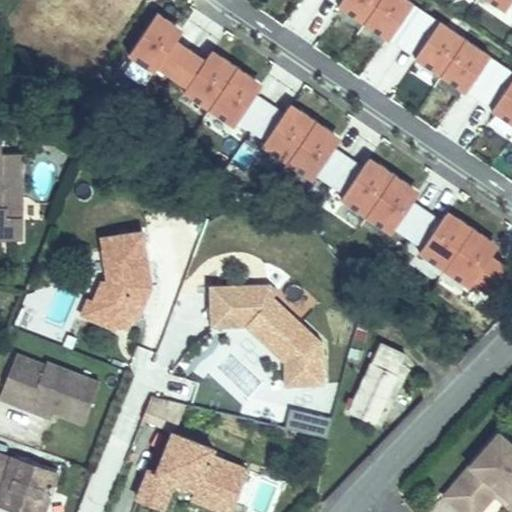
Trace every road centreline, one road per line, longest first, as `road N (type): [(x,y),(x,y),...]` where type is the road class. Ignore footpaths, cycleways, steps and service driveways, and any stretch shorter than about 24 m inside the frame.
road 1 (residential): [(511,195),(225,0)]
road 2 (unknown): [(89,511),(202,263),(234,252),(254,256)]
road 3 (residential): [(355,492),(511,335)]
